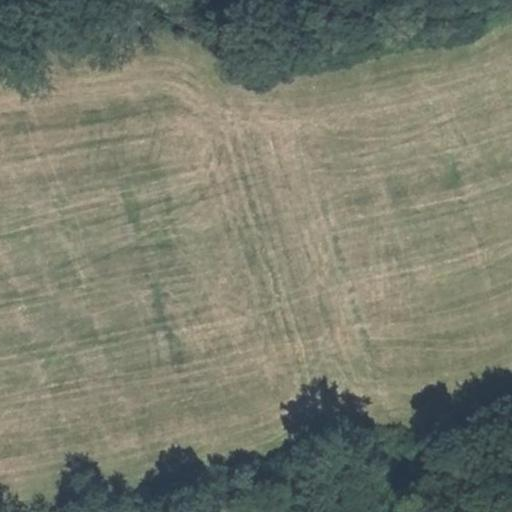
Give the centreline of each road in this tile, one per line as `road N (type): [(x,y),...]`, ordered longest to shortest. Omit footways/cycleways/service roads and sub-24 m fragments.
road 1 (track): [(134,511),(267,489),(330,511)]
road 2 (track): [(338,511),(424,496),(511,450)]
